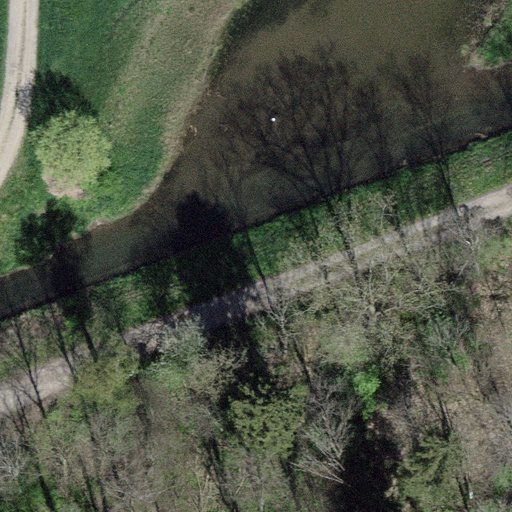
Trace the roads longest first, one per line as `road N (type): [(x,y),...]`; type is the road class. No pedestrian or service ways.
road 1 (track): [(0,393),(511,198)]
road 2 (track): [(0,154),(19,92),(24,0)]
